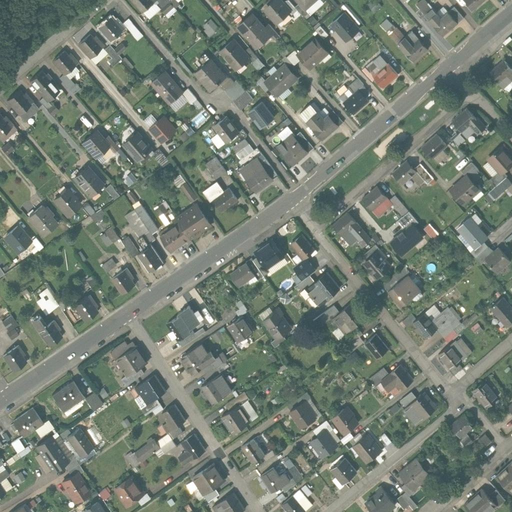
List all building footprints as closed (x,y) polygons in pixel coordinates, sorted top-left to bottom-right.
[(130,0),(141,12),(142,11),(154,1),(154,0),(130,0)] [(171,3),(168,0),(154,0),(154,1),(160,8),(162,11),(171,3)] [(280,0),(272,0),(261,9),(276,26),(291,12),(283,3),(280,0)] [(287,0),(286,0),(283,3),(291,12),(293,14),(297,11),(295,8),(287,0)] [(293,0),(298,5),(304,12),(318,0),(293,0)] [(376,0),(373,0),(368,5),(375,13),(382,7),(376,0)] [(421,0),(417,4),(425,14),(432,8),(425,0),(421,0)] [(463,0),(474,11),(486,0),(463,0)] [(154,1),(142,11),(148,18),(160,8),(154,1)] [(171,3),(162,11),(166,15),(175,7),(171,3)] [(362,21),(346,4),(341,8),(358,26),(362,21)] [(304,12),(298,5),(295,8),(297,11),(301,16),(305,13),(304,12)] [(454,7),(448,13),(458,24),(464,18),(454,7)] [(443,37),(458,24),(448,13),(441,18),(432,8),(425,14),(424,15),(443,37)] [(265,28),(252,13),(236,27),(256,49),(271,35),(265,28)] [(360,30),(345,13),(331,25),(346,42),(360,30)] [(97,27),(109,41),(125,28),(121,24),(117,19),(114,21),(109,16),(97,27)] [(317,22),(312,17),(308,21),(313,26),(317,22)] [(380,22),(384,28),(391,23),(387,18),(380,22)] [(121,24),(125,28),(136,40),(141,35),(127,19),(121,24)] [(205,25),(208,29),(206,31),(210,36),(218,29),(211,20),(205,25)] [(269,24),(265,28),(271,35),(277,42),(281,38),(269,24)] [(328,35),(320,26),(315,30),(324,39),(328,35)] [(405,37),(396,27),(389,34),(397,44),(405,37)] [(412,31),(405,37),(412,45),(419,39),(412,31)] [(89,34),(77,45),(90,59),(104,46),(96,37),(93,39),(89,34)] [(414,62),(428,50),(419,39),(412,45),(405,37),(397,44),(414,62)] [(245,52),(234,39),(218,52),(235,72),(251,58),(245,52)] [(303,58),(312,69),(329,54),(316,39),(299,54),(303,58)] [(110,44),(115,50),(120,46),(114,40),(110,44)] [(249,49),(245,52),(251,58),(254,62),(258,59),(249,49)] [(295,65),(303,58),(299,54),(296,50),(287,57),(295,65)] [(63,74),(63,75),(65,74),(78,62),(71,54),(68,56),(64,51),(52,61),(63,74)] [(211,93),(219,86),(229,78),(208,52),(197,61),(201,66),(194,73),(211,93)] [(372,63),(370,64),(369,66),(366,68),(374,77),(388,64),(380,56),(374,61),(372,63)] [(176,60),(189,75),(192,73),(179,58),(176,60)] [(264,65),(258,59),(254,62),(253,63),(259,69),(264,65)] [(511,69),(503,60),(490,73),(507,92),(511,86),(511,69)] [(272,88),(279,96),(298,79),(285,64),(266,81),(272,88)] [(384,88),(398,76),(388,64),(374,77),(384,88)] [(46,73),(44,75),(41,71),(29,81),(43,96),(48,102),(48,101),(60,91),(52,83),(54,81),(46,73)] [(151,84),(169,105),(183,93),(164,72),(151,84)] [(74,84),(65,74),(63,75),(63,74),(59,78),(68,89),(74,84)] [(225,93),(236,83),(230,77),(229,78),(219,86),(225,93)] [(263,78),(258,84),(266,93),(272,88),(266,81),(263,78)] [(358,79),(349,87),(350,88),(354,92),(363,84),(358,79)] [(225,93),(233,102),(245,92),(237,82),(236,83),(225,93)] [(75,83),(74,84),(68,89),(73,94),(80,88),(75,83)] [(354,92),(350,88),(340,96),(344,101),(354,92)] [(188,89),(183,93),(188,100),(192,104),(197,100),(188,89)] [(19,114),(24,121),(25,120),(39,109),(25,93),(24,95),(19,90),(7,101),(19,114)] [(352,115),(367,102),(357,90),(354,92),(344,101),(341,103),(352,115)] [(245,92),(233,102),(241,112),(241,111),(253,101),(245,92)] [(183,93),(169,105),(174,111),(188,100),(183,93)] [(43,96),(39,100),(48,111),(53,107),(48,101),(48,102),(43,96)] [(261,102),(249,111),(261,127),(274,118),(261,102)] [(301,113),(308,121),(318,112),(311,104),(301,113)] [(58,110),(54,106),(53,107),(48,111),(52,116),(58,110)] [(467,107),(451,122),(461,132),(462,134),(471,126),(477,133),(485,126),(467,107)] [(333,111),(328,115),(338,127),(344,122),(333,111)] [(324,140),(338,127),(328,115),(324,119),(318,112),(308,121),(324,140)] [(0,139),(3,142),(17,130),(5,117),(3,119),(0,114),(0,139)] [(19,114),(14,119),(25,131),(30,126),(25,120),(24,121),(19,114)] [(150,114),(144,120),(148,124),(154,118),(150,114)] [(163,117),(149,130),(162,144),(176,131),(163,117)] [(226,117),(213,127),(218,134),(227,145),(240,134),(226,117)] [(289,127),(279,135),(284,142),(295,133),(289,127)] [(187,130),(183,133),(187,139),(191,135),(187,130)] [(94,131),(80,143),(95,160),(108,147),(104,142),(94,131)] [(153,152),(135,132),(120,146),(138,165),(153,152)] [(297,136),(310,152),(315,148),(301,132),(297,136)] [(461,132),(452,140),(459,148),(468,140),(462,134),(461,132)] [(183,133),(179,137),(183,142),(187,139),(183,133)] [(278,148),(293,166),(310,152),(297,136),(295,133),(284,142),(278,148)] [(227,145),(218,134),(212,139),(220,150),(227,145)] [(437,135),(423,148),(432,159),(435,157),(443,150),(447,146),(437,135)] [(113,152),(114,154),(115,153),(119,150),(112,142),(108,138),(104,142),(108,147),(113,152)] [(254,152),(244,140),(232,149),(242,161),(254,152)] [(9,144),(1,150),(7,156),(14,150),(9,144)] [(501,175),(504,172),(511,165),(511,158),(501,146),(486,159),(490,163),(499,173),(501,175)] [(108,147),(95,160),(99,164),(113,152),(108,147)] [(115,153),(121,160),(125,156),(119,150),(115,153)] [(154,153),(152,156),(153,157),(163,167),(169,161),(158,150),(154,153)] [(443,150),(435,157),(439,162),(447,155),(443,150)] [(153,152),(138,165),(141,168),(153,157),(152,156),(154,153),(153,152)] [(206,167),(215,180),(225,173),(215,159),(206,167)] [(241,172),(257,195),(275,181),(273,179),(262,164),(259,159),(241,172)] [(262,164),(273,179),(277,177),(265,161),(262,164)] [(405,163),(393,174),(407,189),(415,183),(420,178),(413,171),(405,163)] [(462,172),(468,178),(479,189),(486,183),(477,173),(480,170),(472,163),(462,172)] [(499,173),(490,163),(485,167),(494,177),(499,173)] [(431,179),(418,166),(413,171),(420,178),(424,182),(426,184),(431,179)] [(87,168),(73,179),(88,196),(102,185),(87,168)] [(495,188),(508,177),(504,172),(501,175),(499,173),(494,177),(489,181),(495,188)] [(131,175),(125,180),(127,182),(125,183),(129,187),(136,181),(131,175)] [(178,189),(180,188),(187,183),(182,175),(173,182),(178,189)] [(508,189),(511,184),(511,181),(508,177),(495,188),(491,193),(496,199),(508,189)] [(419,187),(424,182),(420,178),(415,183),(419,187)] [(451,193),(464,206),(481,191),(479,189),(468,178),(451,193)] [(191,204),(198,199),(187,183),(180,188),(191,204)] [(213,201),(226,193),(219,183),(204,193),(211,203),(213,201)] [(109,184),(104,188),(115,199),(119,195),(109,184)] [(377,186),(362,199),(377,217),(392,204),(389,199),(377,186)] [(63,189),(51,199),(67,216),(79,206),(63,189)] [(213,201),(222,214),(239,202),(230,190),(226,193),(213,201)] [(132,192),(128,195),(134,204),(138,201),(132,192)] [(491,193),(485,198),(490,204),(496,199),(491,193)] [(389,199),(392,204),(403,216),(409,211),(394,195),(389,199)] [(134,204),(133,204),(137,210),(142,206),(139,201),(138,201),(134,204)] [(163,204),(156,209),(160,215),(167,211),(163,204)] [(39,205),(26,217),(42,236),(56,224),(39,205)] [(93,212),(86,205),(82,208),(88,216),(93,212)] [(142,206),(137,210),(154,235),(160,230),(143,205),(142,206)] [(191,241),(212,228),(197,206),(177,220),(180,225),(191,241)] [(126,217),(140,237),(143,236),(150,245),(151,244),(157,240),(154,235),(137,210),(135,211),(126,217)] [(397,221),(405,230),(411,224),(414,226),(418,222),(409,211),(403,216),(397,221)] [(100,212),(90,218),(95,225),(105,219),(100,212)] [(472,218),(479,225),(484,221),(477,214),(472,218)] [(349,215),(334,228),(352,248),(358,243),(363,248),(371,241),(349,215)] [(472,218),(471,217),(457,230),(475,250),(485,241),(490,238),(479,225),(472,218)] [(431,237),(437,232),(429,222),(423,227),(431,237)] [(405,230),(391,242),(402,255),(423,237),(414,226),(411,224),(405,230)] [(172,254),(191,241),(180,225),(161,237),(172,254)] [(32,242),(17,226),(3,238),(18,255),(32,242)] [(105,234),(113,245),(121,239),(112,227),(104,232),(105,234)] [(101,238),(108,248),(113,245),(105,234),(101,238)] [(303,235),(290,245),(302,260),(306,257),(315,250),(303,235)] [(138,254),(150,272),(164,263),(151,244),(150,245),(143,236),(140,237),(138,239),(145,250),(138,254)] [(133,258),(138,254),(128,238),(122,242),(133,258)] [(272,241),(256,252),(259,257),(267,268),(283,256),(272,241)] [(491,248),(485,241),(475,250),(473,253),(478,259),(491,248)] [(369,259),(379,250),(376,246),(365,256),(369,259)] [(491,248),(478,259),(484,265),(488,261),(496,254),(491,248)] [(364,264),(379,281),(395,268),(379,250),(369,259),(364,264)] [(488,261),(500,274),(511,263),(500,251),(496,254),(488,261)] [(76,256),(82,264),(87,261),(81,253),(76,256)] [(259,257),(253,261),(262,275),(269,271),(267,268),(259,257)] [(317,270),(306,257),(302,260),(293,268),(303,281),(311,274),(317,270)] [(251,259),(247,262),(256,276),(257,278),(262,275),(253,261),(251,259)] [(106,274),(116,266),(112,260),(101,267),(106,274)] [(256,276),(247,262),(231,273),(240,286),(248,281),(256,276)] [(403,267),(383,285),(388,291),(407,274),(408,273),(403,267)] [(126,268),(111,279),(123,296),(135,287),(130,279),(133,277),(126,268)] [(317,282),(308,289),(315,298),(320,304),(339,288),(327,273),(317,282)] [(317,282),(311,274),(303,281),(298,285),(304,292),(308,289),(317,282)] [(407,274),(388,291),(391,295),(389,297),(393,301),(395,299),(402,306),(421,289),(407,274)] [(248,281),(250,285),(258,280),(257,278),(256,276),(248,281)] [(83,282),(90,291),(95,287),(89,278),(83,282)] [(32,291),(36,296),(40,293),(36,288),(32,291)] [(37,303),(46,316),(58,308),(49,295),(37,303)] [(74,306),(85,322),(98,313),(92,305),(95,303),(90,295),(74,306)] [(315,298),(310,302),(315,308),(320,304),(315,298)] [(507,328),(511,323),(511,307),(504,298),(491,309),(507,328)] [(232,308),(240,320),(243,318),(250,313),(242,301),(232,308)] [(334,304),(311,323),(318,331),(334,319),(341,313),(334,304)] [(347,335),(349,336),(359,328),(365,322),(350,304),(341,313),(334,319),(339,325),(347,335)] [(178,316),(164,324),(176,343),(180,342),(194,332),(193,330),(201,325),(189,306),(176,314),(178,316)] [(438,328),(436,330),(443,338),(464,321),(452,308),(449,310),(448,308),(441,314),(434,306),(426,313),(438,328)] [(275,314),(273,312),(271,308),(262,315),(266,321),(275,314)] [(293,326),(279,308),(273,312),(275,314),(266,321),(264,322),(276,339),(284,333),(293,326)] [(412,324),(426,339),(436,330),(438,328),(426,313),(425,312),(412,324)] [(464,321),(443,338),(450,347),(451,346),(462,337),(460,335),(481,318),(475,312),(464,321)] [(31,323),(48,348),(63,337),(58,329),(61,327),(55,319),(48,324),(42,315),(31,323)] [(11,316),(2,323),(8,333),(15,328),(18,325),(11,316)] [(228,328),(238,343),(253,332),(243,318),(240,320),(228,328)] [(341,340),(347,335),(339,325),(334,331),(341,340)] [(10,339),(18,333),(15,328),(8,333),(6,334),(10,339)] [(194,332),(180,342),(183,346),(205,332),(202,328),(194,332)] [(359,328),(349,336),(353,342),(360,336),(364,334),(359,328)] [(219,331),(212,335),(217,343),(224,338),(219,331)] [(284,333),(276,339),(272,342),(276,347),(288,338),(284,333)] [(375,335),(365,342),(365,343),(377,358),(387,349),(375,335)] [(365,342),(360,336),(353,342),(348,346),(353,352),(365,343),(365,342)] [(451,346),(463,361),(475,352),(462,337),(451,346)] [(110,352),(114,358),(134,344),(130,338),(110,352)] [(142,366),(147,363),(134,344),(114,358),(127,376),(142,366)] [(3,356),(12,371),(26,362),(22,355),(24,354),(19,345),(3,356)] [(204,345),(183,358),(195,376),(204,370),(214,364),(219,360),(213,351),(210,354),(204,345)] [(450,347),(439,356),(451,370),(459,364),(463,361),(451,346),(450,347)] [(214,364),(217,368),(225,363),(222,358),(219,360),(214,364)] [(225,363),(217,368),(219,372),(228,367),(225,363)] [(214,364),(204,370),(207,374),(217,368),(214,364)] [(459,364),(451,370),(455,374),(463,368),(459,364)] [(395,394),(413,379),(401,365),(391,374),(384,380),(395,394)] [(146,372),(142,366),(127,376),(122,380),(127,386),(146,372)] [(391,374),(385,366),(370,378),(377,386),(384,380),(391,374)] [(463,368),(455,374),(458,379),(467,373),(463,368)] [(235,390),(222,372),(202,387),(205,392),(203,393),(206,398),(208,396),(214,405),(235,390)] [(139,395),(147,406),(158,398),(166,393),(155,376),(135,388),(139,395)] [(50,394),(62,412),(85,396),(72,378),(50,394)] [(485,380),(473,391),(485,406),(498,395),(485,380)] [(103,389),(98,392),(103,399),(108,396),(103,389)] [(86,398),(93,408),(103,401),(96,391),(95,392),(86,398)] [(401,401),(406,407),(418,397),(413,391),(401,401)] [(299,397),(302,402),(306,399),(310,396),(307,392),(299,397)] [(437,408),(424,392),(418,397),(406,407),(420,423),(437,408)] [(229,403),(233,410),(240,405),(248,400),(244,394),(243,393),(229,403)] [(134,398),(142,409),(147,406),(139,395),(134,398)] [(162,404),(158,398),(147,406),(142,409),(146,415),(153,410),(162,404)] [(291,410),(302,426),(317,416),(306,399),(302,402),(291,410)] [(240,405),(250,421),(258,415),(248,400),(240,405)] [(162,404),(153,410),(156,415),(165,409),(162,404)] [(174,404),(162,413),(169,422),(163,426),(169,433),(170,432),(180,425),(186,421),(174,404)] [(250,421),(240,405),(233,410),(222,417),(233,433),(250,421)] [(344,407),(332,417),(346,435),(351,431),(358,425),(344,407)] [(12,422),(23,438),(43,424),(32,408),(12,422)] [(465,417),(452,428),(468,447),(475,440),(471,435),(476,430),(465,417)] [(126,418),(121,422),(125,428),(130,424),(126,418)] [(317,427),(320,431),(325,427),(328,431),(335,426),(329,418),(317,427)] [(184,431),(180,425),(170,432),(174,438),(184,431)] [(307,441),(322,460),(340,446),(328,431),(325,427),(320,431),(307,441)] [(66,437),(73,433),(70,428),(61,435),(64,439),(66,437)] [(73,433),(66,437),(81,458),(94,449),(79,428),(73,433)] [(355,436),(351,431),(346,435),(341,439),(345,444),(355,436)] [(174,438),(170,432),(169,433),(157,441),(161,447),(174,438)] [(385,432),(380,437),(387,446),(392,442),(385,432)] [(485,432),(478,439),(484,446),(492,440),(485,432)] [(193,434),(180,443),(186,451),(178,457),(185,466),(206,451),(193,434)] [(367,434),(352,447),(366,464),(382,452),(367,434)] [(51,470),(54,475),(64,468),(71,463),(68,459),(52,436),(35,448),(40,454),(51,470)] [(161,447),(154,452),(159,458),(178,444),(174,438),(161,447)] [(254,438),(241,446),(242,448),(253,462),(262,456),(265,454),(254,438)] [(154,452),(161,447),(157,441),(156,439),(153,441),(152,439),(148,441),(150,443),(135,454),(141,462),(154,452)] [(27,453),(21,444),(13,449),(19,458),(27,453)] [(262,456),(266,461),(275,454),(272,449),(265,454),(262,456)] [(133,468),(141,462),(135,454),(133,451),(125,456),(133,468)] [(51,470),(40,454),(35,457),(46,474),(51,470)] [(357,472),(344,455),(328,467),(341,484),(357,472)] [(64,468),(66,472),(79,463),(74,456),(68,459),(71,463),(64,468)] [(416,457),(399,472),(413,488),(430,473),(416,457)] [(511,459),(496,474),(511,491),(511,459)] [(66,472),(69,477),(77,472),(79,475),(84,471),(79,463),(66,472)] [(200,488),(205,495),(215,488),(225,481),(212,464),(193,478),(194,479),(200,488)] [(274,466),(261,475),(264,480),(261,483),(265,487),(268,485),(274,493),(283,487),(292,480),(286,472),(282,475),(274,466)] [(0,472),(0,496),(6,493),(5,491),(0,484),(0,481),(5,478),(9,476),(5,469),(0,472)] [(69,477),(60,483),(74,502),(89,492),(90,491),(79,475),(77,472),(69,477)] [(19,473),(11,478),(16,485),(24,480),(19,473)] [(112,489),(126,509),(147,494),(133,475),(112,489)] [(11,487),(5,478),(0,481),(0,484),(5,491),(11,487)] [(200,488),(194,479),(186,485),(192,493),(200,488)] [(292,480),(283,487),(286,491),(296,484),(293,480),(292,480)] [(305,485),(300,489),(308,497),(312,494),(305,485)] [(378,491),(365,503),(373,511),(394,511),(400,507),(381,486),(377,490),(378,491)] [(463,503),(471,511),(492,511),(499,506),(497,504),(488,494),(482,487),(463,503)] [(496,487),(488,494),(497,504),(505,497),(496,487)] [(106,488),(99,494),(103,501),(111,495),(106,488)] [(215,488),(205,495),(208,499),(218,492),(215,488)] [(300,489),(294,494),(308,510),(314,504),(308,497),(300,489)] [(96,490),(90,494),(93,498),(99,494),(96,490)] [(216,511),(242,511),(244,511),(233,493),(213,507),(216,511)] [(294,494),(283,504),(289,511),(305,511),(308,510),(294,494)] [(32,511),(32,510),(36,507),(33,502),(18,511),(32,511)] [(103,511),(97,502),(81,511),(103,511)]
